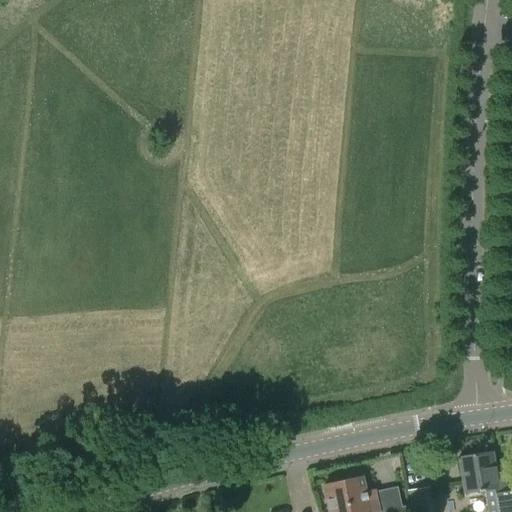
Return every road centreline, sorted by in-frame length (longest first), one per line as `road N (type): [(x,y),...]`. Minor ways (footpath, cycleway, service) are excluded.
road 1 (tertiary): [(77,511),(349,442),(477,419)]
road 2 (tertiary): [(477,419),(470,277),(481,26)]
